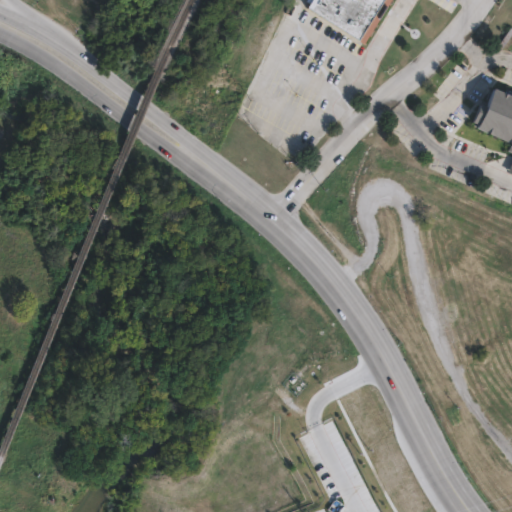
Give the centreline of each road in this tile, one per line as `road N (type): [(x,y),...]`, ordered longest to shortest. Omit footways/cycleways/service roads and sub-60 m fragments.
road 1 (tertiary): [(472,511),(361,310),(274,216),(193,158)]
road 2 (residential): [(274,216),(459,35),(483,0)]
road 3 (tertiary): [(193,158),(171,124),(115,79),(0,8)]
road 4 (tertiary): [(0,34),(193,158)]
